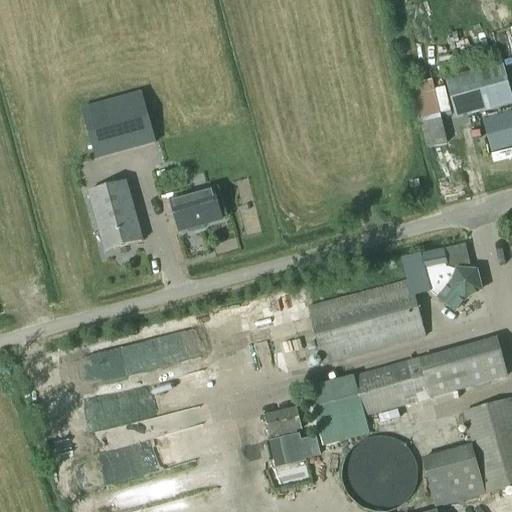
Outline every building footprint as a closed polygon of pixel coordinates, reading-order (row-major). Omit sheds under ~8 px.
[(511,100),(502,64),(444,81),(456,120),(511,103),(511,100)] [(447,146),(432,83),(410,88),(418,127),(421,126),(426,150),(447,146)] [(96,161),(154,145),(140,94),(82,110),(96,161)] [(511,112),(483,120),(492,152),(497,151),(511,146),(511,112)] [(418,181),(409,184),(411,191),(419,188),(418,181)] [(106,253),(141,243),(125,184),(89,194),(106,253)] [(212,191),(170,202),(179,233),(183,232),(188,234),(202,230),(205,226),(220,221),(212,191)] [(444,251),(402,261),(407,280),(425,276),(429,293),(438,299),(436,300),(455,316),(466,302),(481,292),(476,273),(457,272),(448,269),(444,251)] [(321,367),(421,340),(406,284),(305,311),(321,367)] [(511,358),(507,338),(307,391),(323,449),(366,437),(361,418),(511,377),(511,358)] [(459,416),(467,448),(417,461),(430,510),(511,487),(511,426),(506,403),(459,416)] [(266,418),(271,441),(302,433),(296,411),(266,418)] [(301,443),(300,436),(269,443),(275,471),(307,464),(306,462),(321,458),(317,439),(301,443)]
